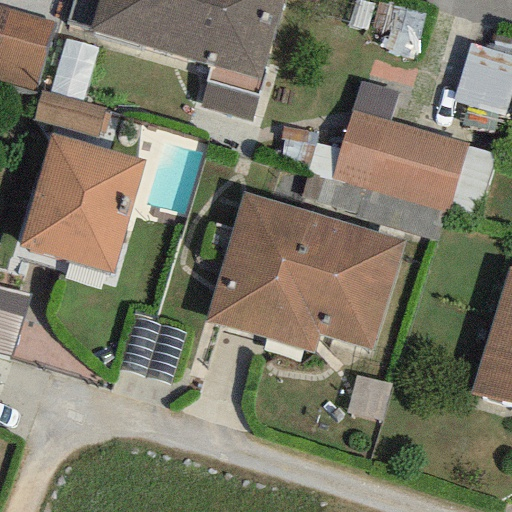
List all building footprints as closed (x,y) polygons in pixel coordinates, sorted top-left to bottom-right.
[(283,0),(94,0),(86,30),(260,80),(283,0)] [(0,10),(0,76),(35,87),(54,26),(0,10)] [(453,108),(506,124),(511,103),(511,61),(471,49),(453,108)] [(348,111),(328,176),(447,212),(467,147),(348,111)] [(144,161),(48,134),(16,248),(110,277),(144,161)] [(401,241),(241,193),(203,320),(312,353),(318,333),(368,349),(401,241)] [(511,267),(507,266),(468,393),(511,406),(511,267)]
